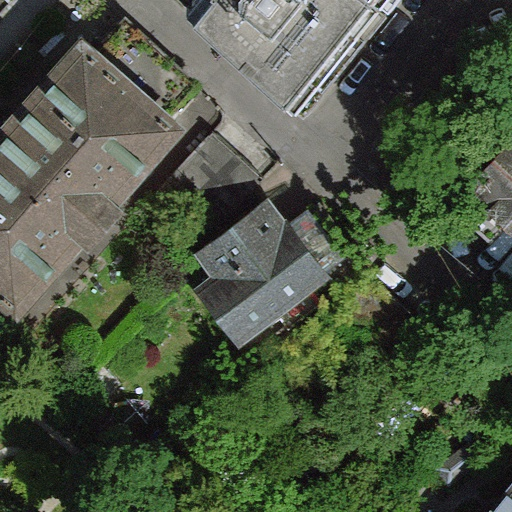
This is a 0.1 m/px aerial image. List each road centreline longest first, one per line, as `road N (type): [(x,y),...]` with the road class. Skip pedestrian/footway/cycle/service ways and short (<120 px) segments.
road 1 (residential): [(511,325),(326,158)]
road 2 (residential): [(326,158),(155,0)]
road 3 (residential): [(459,0),(326,158)]
